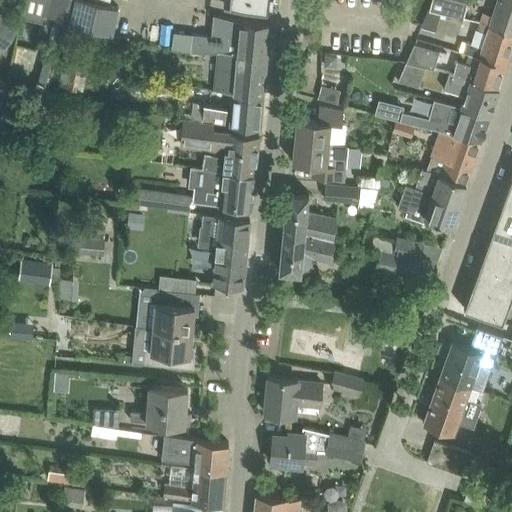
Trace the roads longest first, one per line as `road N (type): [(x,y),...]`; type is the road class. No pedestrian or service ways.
road 1 (residential): [(239,511),(244,430),(234,410),(244,313),(258,297),(290,0)]
road 2 (residential): [(388,442),(511,106)]
